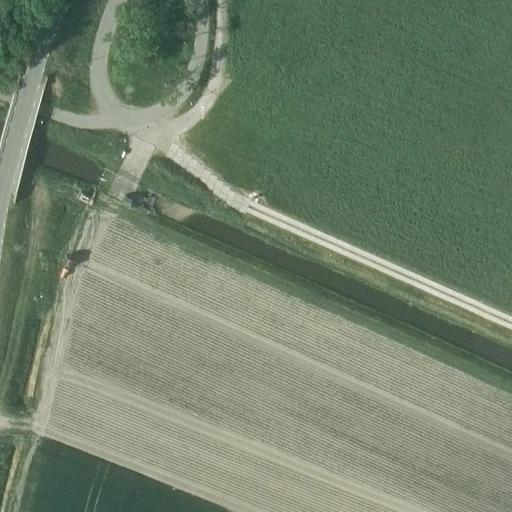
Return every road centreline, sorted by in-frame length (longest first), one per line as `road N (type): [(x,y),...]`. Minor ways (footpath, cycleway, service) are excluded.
road 1 (track): [(149,135),(198,177),(254,208),(511,323)]
road 2 (unclassified): [(0,207),(59,0)]
road 3 (track): [(220,0),(210,94),(195,112),(149,135)]
road 4 (unclassified): [(123,120),(97,85),(101,43),(119,0)]
